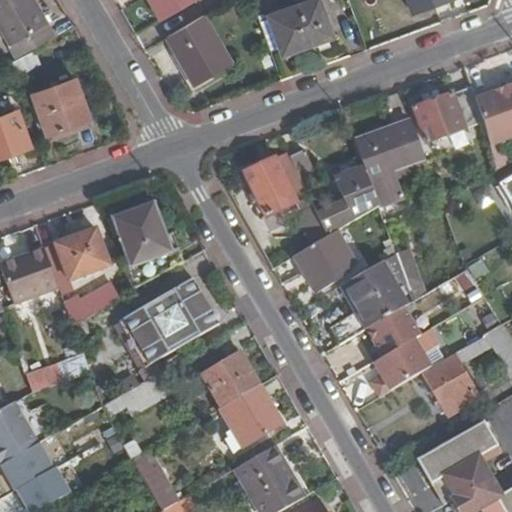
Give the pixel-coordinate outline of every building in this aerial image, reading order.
[(0,0),(0,25),(20,60),(57,39),(34,0),(0,0)] [(154,0),(167,22),(201,0),(154,0)] [(410,0),(414,11),(446,0),(410,0)] [(288,55),(335,39),(324,5),(276,22),(288,55)] [(237,65),(209,17),(171,39),(200,87),(237,65)] [(42,87),(37,73),(24,78),(29,92),(42,87)] [(36,97),(50,136),(92,121),(77,82),(36,97)] [(490,95),(502,92),(501,87),(489,91),(490,95)] [(483,127),(490,149),(511,141),(511,88),(502,92),(490,95),(489,91),(474,96),(483,127)] [(474,96),(472,90),(414,112),(428,148),(483,127),(474,96)] [(0,160),(33,148),(20,111),(0,118),(0,160)] [(356,143),(380,210),(405,201),(395,173),(427,162),(413,123),(356,143)] [(293,197),(305,191),(289,158),(277,164),(293,197)] [(298,207),(293,197),(277,164),(277,163),(245,177),(267,222),(298,207)] [(352,177),(337,185),(346,204),(324,214),(331,230),(376,209),(369,194),(361,197),(352,177)] [(511,177),(501,184),(511,202),(511,177)] [(123,273),(131,296),(184,265),(173,236),(167,238),(155,205),(115,220),(133,269),(123,273)] [(317,246),(328,240),(314,211),(302,216),(317,246)] [(72,282),(120,264),(108,229),(46,251),(61,290),(62,295),(75,291),(72,282)] [(336,235),(328,240),(317,246),(294,260),(314,292),(356,268),(336,235)] [(410,250),(396,255),(397,256),(414,303),(427,296),(410,250)] [(16,306),(61,290),(46,251),(31,256),(32,258),(22,262),(21,259),(2,267),(16,306)] [(414,303),(397,256),(382,265),(405,308),(414,303)] [(382,265),(344,288),(360,314),(369,330),(395,315),(405,308),(382,265)] [(482,338),(501,326),(468,272),(437,290),(454,318),(466,311),(482,338)] [(192,277),(190,279),(197,291),(199,290),(192,277)] [(190,279),(124,318),(150,364),(217,324),(209,311),(211,310),(199,290),(197,291),(190,279)] [(344,288),(338,291),(354,317),(360,314),(344,288)] [(420,314),(414,303),(405,308),(395,315),(401,325),(420,314)] [(88,326),(86,323),(81,309),(69,313),(75,330),(88,326)] [(209,311),(217,324),(219,323),(211,310),(209,311)] [(331,331),(340,348),(367,331),(369,330),(360,314),(354,317),(331,331)] [(150,364),(124,318),(119,321),(146,366),(150,364)] [(511,379),(511,343),(501,326),(482,338),(473,344),(453,356),(455,359),(425,377),(435,394),(433,396),(449,420),(481,399),(460,367),(492,348),(511,379)] [(351,365),(378,349),(367,331),(340,348),(351,365)] [(413,357),(424,375),(453,356),(473,344),(468,336),(442,352),(440,348),(425,357),(421,352),(413,357)] [(224,408),(261,388),(240,353),(204,374),(224,408)] [(30,390),(87,371),(81,355),(25,374),(30,390)] [(173,393),(162,374),(126,395),(137,414),(173,393)] [(224,408),(221,410),(244,450),(284,426),(261,388),(224,408)] [(0,467),(38,446),(15,405),(0,413),(0,467)] [(124,464),(133,459),(104,408),(62,432),(71,447),(88,438),(97,453),(113,444),(124,464)] [(511,511),(511,491),(503,497),(480,459),(499,447),(485,424),(420,462),(434,485),(446,478),(457,498),(452,501),(459,511),(474,511),(480,509),(481,511),(511,511)] [(261,511),(283,511),(307,499),(277,447),(237,470),(261,511)] [(163,511),(174,506),(144,454),(133,459),(143,477),(163,511)] [(112,495),(143,477),(133,459),(124,464),(118,468),(122,476),(106,485),(112,495)] [(326,511),(320,502),(303,511),(326,511)]
